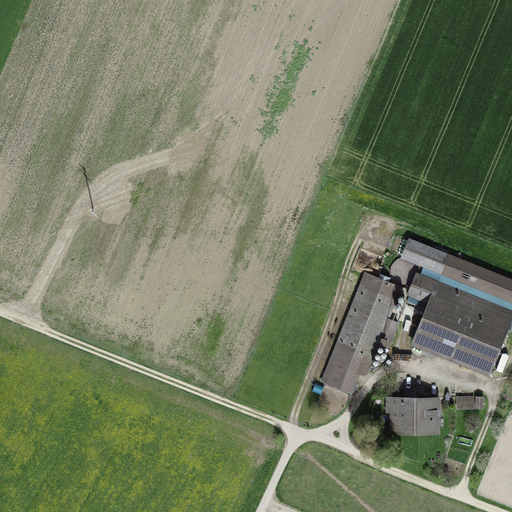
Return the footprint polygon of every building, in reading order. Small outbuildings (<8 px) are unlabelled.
[(511,283),(410,242),(404,257),(511,301),(511,283)] [(320,381),(352,393),(360,374),(366,376),(380,343),(386,346),(389,339),(385,338),(386,335),(393,337),(399,322),(389,318),(402,286),(389,281),(391,277),(380,272),(378,276),(364,271),(320,381)] [(425,309),(410,345),(490,376),(511,318),(511,309),(416,272),(404,301),(425,309)] [(298,366),(302,354),(295,352),(291,363),(298,366)] [(441,396),(386,395),(386,400),(383,400),(383,410),(386,410),(386,412),(390,412),(390,433),(440,434),(441,396)] [(474,396),(456,396),(456,409),(474,409),(474,396)] [(484,409),(484,396),(475,396),(475,408),(484,409)]
